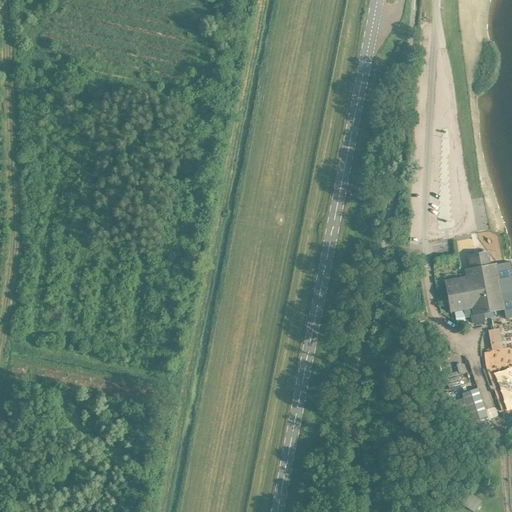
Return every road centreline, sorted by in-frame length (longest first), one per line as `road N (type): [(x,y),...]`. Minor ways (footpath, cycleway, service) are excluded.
road 1 (track): [(160,511),(260,0)]
road 2 (primary): [(277,511),(376,0)]
road 3 (track): [(0,338),(14,236),(3,0)]
road 4 (track): [(0,343),(185,380)]
